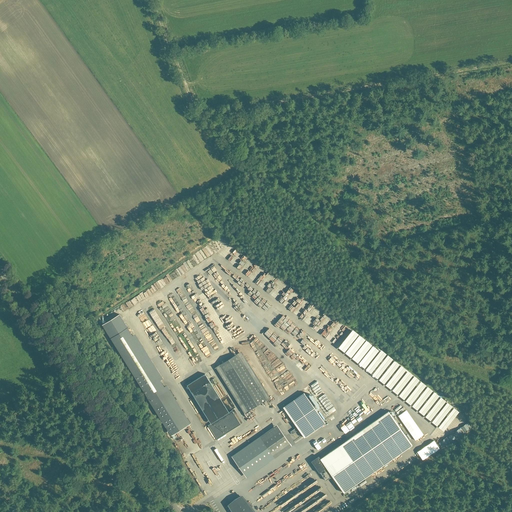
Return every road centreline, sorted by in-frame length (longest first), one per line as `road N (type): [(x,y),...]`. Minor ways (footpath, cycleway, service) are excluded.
road 1 (track): [(202,115),(511,60)]
road 2 (tertiary): [(178,511),(0,269)]
road 3 (track): [(259,164),(107,241),(30,310)]
road 4 (track): [(351,252),(436,360),(511,390)]
road 5 (track): [(202,115),(351,252)]
road 6 (track): [(511,212),(351,252)]
road 7 (track): [(150,0),(202,115)]
